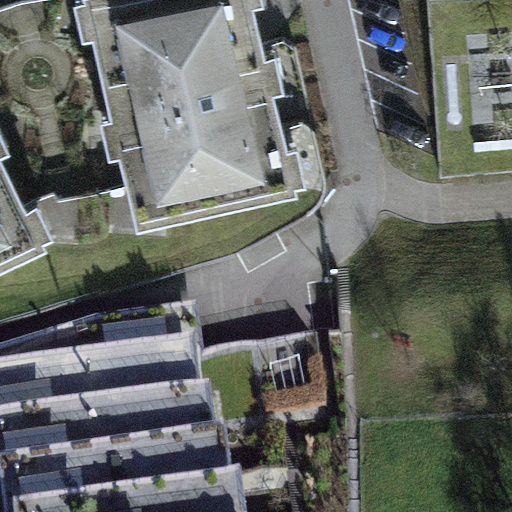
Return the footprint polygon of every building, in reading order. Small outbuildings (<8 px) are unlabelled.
[(277,0),(102,0),(150,233),(318,199),(277,0)] [(511,0),(429,0),(440,164),(511,159),(511,0)] [(0,115),(0,284),(64,256),(0,115)] [(0,422),(210,397),(201,322),(100,332),(0,364),(0,422)] [(0,482),(217,456),(210,397),(0,422),(0,482)] [(159,511),(240,502),(234,455),(217,456),(0,482),(0,511),(159,511)] [(258,511),(257,500),(240,502),(159,511),(258,511)]
